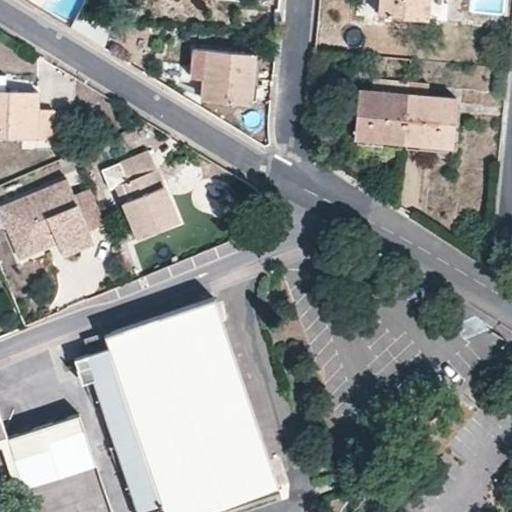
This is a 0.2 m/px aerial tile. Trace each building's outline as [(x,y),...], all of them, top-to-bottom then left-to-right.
[(380,0),(379,13),(427,18),(428,0),(380,0)] [(76,19),(71,28),(102,47),(110,21),(76,19)] [(195,78),(202,79),(201,95),(201,99),(249,103),(253,53),(192,48),(190,78),(195,78)] [(33,89),(33,77),(0,76),(0,134),(52,137),(53,107),(39,107),(39,88),(33,89)] [(371,76),(370,90),(406,92),(407,79),(371,76)] [(202,79),(195,78),(194,94),(201,95),(202,79)] [(426,94),(427,81),(407,79),(406,92),(426,94)] [(402,141),(406,92),(370,90),(358,88),(354,136),(402,141)] [(402,141),(425,143),(427,122),(454,124),(455,97),(426,94),(406,92),(402,141)] [(427,122),(425,143),(451,144),(454,124),(427,122)] [(148,148),(117,161),(125,180),(114,185),(136,237),(177,220),(148,148)] [(62,256),(93,243),(64,178),(1,203),(13,229),(23,224),(32,242),(53,234),(58,247),(62,256)] [(53,234),(32,242),(23,224),(13,229),(1,203),(0,203),(0,227),(16,264),(49,251),(58,247),(53,234)] [(210,511),(281,489),(217,295),(84,339),(89,354),(75,359),(83,382),(95,378),(138,511),(157,511),(165,510),(165,511),(210,511)] [(31,511),(110,511),(76,409),(5,433),(14,459),(31,511)]
